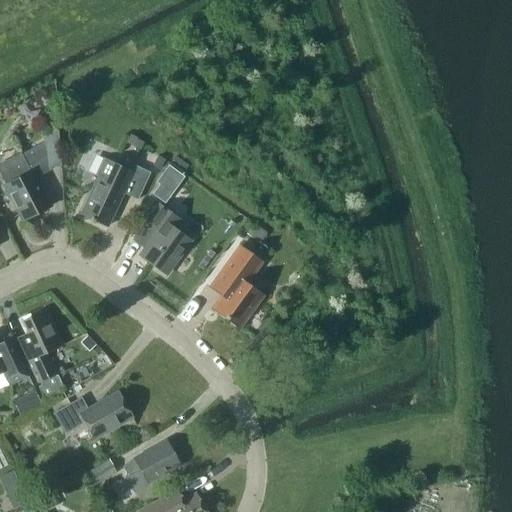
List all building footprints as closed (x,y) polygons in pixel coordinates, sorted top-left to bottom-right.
[(49,170),(49,168),(44,141),(20,154),(20,153),(0,163),(0,176),(5,186),(3,187),(12,205),(14,204),(22,220),(48,206),(34,178),(49,170)] [(98,174),(97,175),(79,213),(106,226),(122,193),(136,199),(150,170),(125,158),(122,165),(103,156),(95,173),(98,174)] [(158,182),(152,191),(161,198),(168,188),(158,182)] [(159,204),(144,223),(156,232),(138,256),(164,274),(189,239),(173,228),(180,219),(159,204)] [(211,309),(237,327),(261,294),(244,282),(260,261),(239,246),(209,287),(221,295),(211,309)] [(61,344),(45,309),(21,320),(27,333),(16,338),(31,368),(29,369),(36,384),(40,382),(42,385),(38,387),(44,399),(63,389),(56,375),(57,374),(46,351),(61,344)] [(86,336),(80,342),(88,350),(95,344),(86,336)] [(0,371),(1,371),(8,385),(28,376),(9,337),(0,341),(0,371)] [(80,397),(52,413),(64,434),(84,423),(92,438),(130,416),(117,392),(87,409),(80,397)] [(13,404),(17,414),(41,404),(36,393),(13,404)] [(127,475),(125,476),(133,492),(148,483),(147,481),(178,464),(165,441),(121,466),(127,475)] [(0,449),(0,470),(9,466),(0,449)] [(84,474),(92,487),(116,473),(108,460),(84,474)] [(27,502),(12,471),(2,476),(15,507),(27,502)] [(177,488),(161,497),(137,511),(204,511),(195,494),(184,500),(177,488)] [(56,503),(51,494),(41,500),(46,509),(56,503)]
